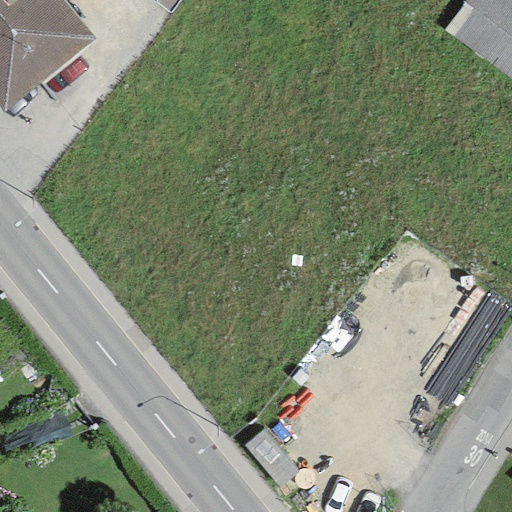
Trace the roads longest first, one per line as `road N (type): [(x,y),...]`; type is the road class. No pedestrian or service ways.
road 1 (residential): [(0,244),(217,511)]
road 2 (residential): [(427,511),(511,377)]
